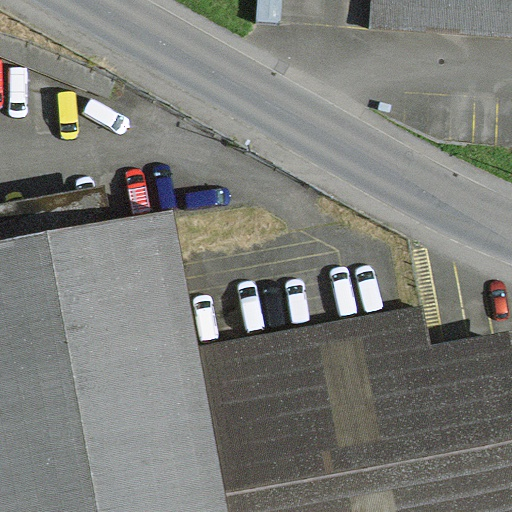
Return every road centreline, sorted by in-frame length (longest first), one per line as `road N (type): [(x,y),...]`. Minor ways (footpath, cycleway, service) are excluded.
road 1 (tertiary): [(88,0),(349,152),(511,230)]
road 2 (unknown): [(0,140),(141,170)]
